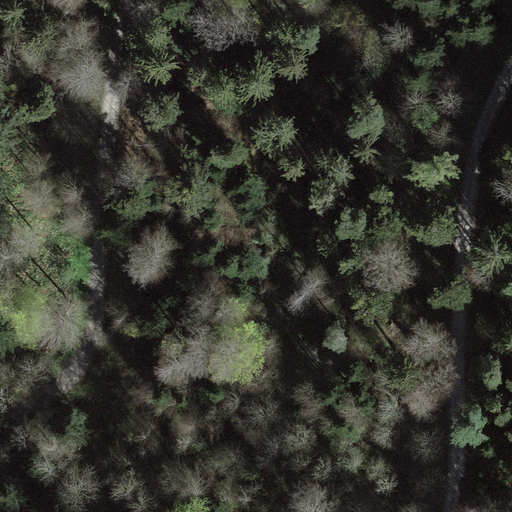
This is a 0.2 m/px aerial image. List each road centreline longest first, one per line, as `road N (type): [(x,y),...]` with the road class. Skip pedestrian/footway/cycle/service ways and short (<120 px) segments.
road 1 (track): [(0,417),(38,399),(82,362),(126,0)]
road 2 (track): [(454,465),(463,187),(476,127),(511,60)]
